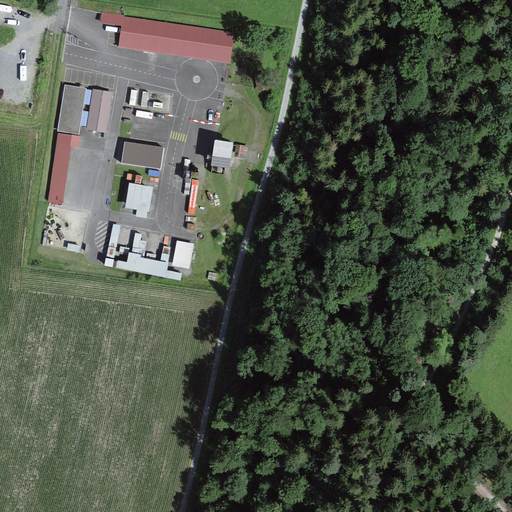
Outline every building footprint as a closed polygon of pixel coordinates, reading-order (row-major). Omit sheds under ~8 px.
[(232,60),(236,28),(103,11),(102,19),(123,22),(120,46),(232,60)] [(50,198),(65,200),(72,142),(81,143),(83,130),(85,131),(88,106),(91,106),(93,85),(64,82),(50,198)] [(109,129),(114,87),(94,84),(89,127),(109,129)] [(212,155),(230,160),(237,135),(218,130),(212,155)] [(125,138),(123,160),(163,164),(165,142),(125,138)] [(130,177),(127,202),(138,203),(137,214),(150,215),(153,179),(130,177)] [(117,265),(182,277),(184,267),(190,269),(196,240),(178,236),(176,247),(164,244),(162,256),(144,252),(148,231),(136,229),(133,248),(117,245),(122,222),(115,221),(108,255),(119,257),(117,265)]
